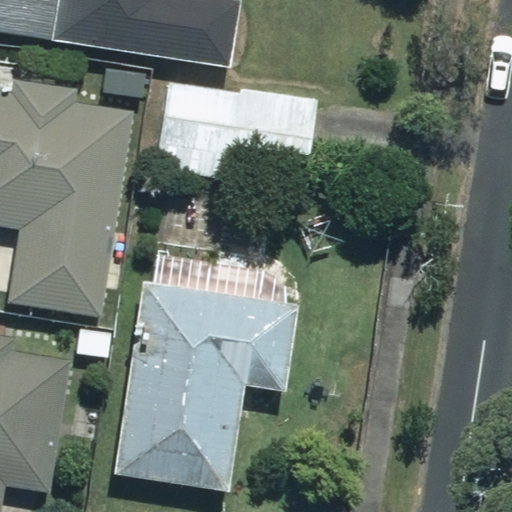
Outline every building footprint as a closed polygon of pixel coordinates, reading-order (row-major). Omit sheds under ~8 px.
[(0,0),(0,33),(223,62),(230,3),(205,0),(0,0)] [(7,94),(0,92),(0,220),(18,223),(6,300),(97,314),(129,111),(77,103),(79,87),(9,76),(7,94)] [(163,83),(155,166),(226,173),(228,146),(314,155),(320,99),(163,83)] [(211,186),(175,182),(168,242),(205,247),(211,186)] [(301,275),(145,251),(110,476),(223,493),(241,379),(284,385),(301,275)] [(0,486),(53,491),(64,355),(5,351),(7,330),(0,329),(0,486)]
